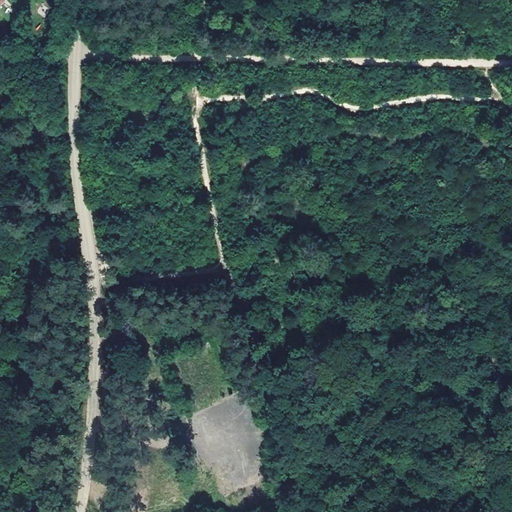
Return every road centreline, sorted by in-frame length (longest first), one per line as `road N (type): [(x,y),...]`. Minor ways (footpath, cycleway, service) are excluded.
road 1 (track): [(84,0),(76,57),(78,190),(96,340),(91,511)]
road 2 (track): [(511,64),(0,62)]
